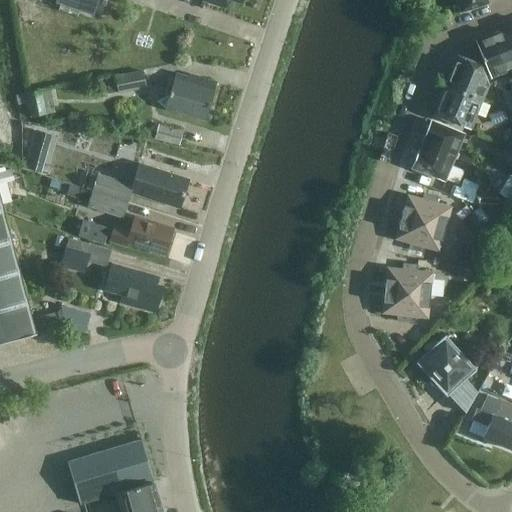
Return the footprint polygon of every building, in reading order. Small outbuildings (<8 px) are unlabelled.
[(45,0),(57,4),(58,0),(91,12),(95,0),(45,0)] [(456,0),(460,13),(488,4),(486,0),(456,0)] [(505,72),(511,69),(511,45),(505,29),(491,35),(505,72)] [(491,78),(505,72),(491,35),(476,41),(491,78)] [(488,85),(480,64),(458,55),(452,71),(488,85)] [(118,92),(118,94),(147,89),(143,71),(106,78),(109,93),(118,92)] [(482,100),(488,85),(452,71),(446,85),(482,100)] [(202,78),(201,81),(175,74),(165,108),(206,121),(218,83),(202,78)] [(476,114),(482,100),(446,85),(440,100),(476,114)] [(55,113),(51,89),(26,94),(31,117),(55,113)] [(471,129),(476,114),(440,100),(434,114),(471,129)] [(503,109),(488,114),(492,127),(507,121),(503,109)] [(458,150),(464,134),(431,121),(425,136),(458,150)] [(155,139),(179,147),(184,131),(159,124),(155,139)] [(451,165),(458,150),(425,136),(419,152),(451,165)] [(445,181),(451,165),(419,152),(413,168),(445,181)] [(180,208),(189,181),(139,165),(132,186),(97,175),(90,173),(89,175),(78,172),(74,184),(86,188),(85,189),(92,191),(127,203),(131,193),(180,208)] [(499,193),(511,200),(511,176),(510,175),(499,193)] [(69,185),(67,192),(66,195),(67,195),(76,198),(78,191),(79,189),(69,185)] [(92,191),(85,189),(85,191),(82,190),(78,202),(88,205),(87,207),(122,219),(127,203),(92,191)] [(1,195),(0,191),(0,343),(38,334),(3,204),(1,195)] [(472,209),(490,231),(511,213),(511,210),(493,192),(472,209)] [(11,202),(9,193),(1,195),(3,204),(11,202)] [(437,203),(438,197),(424,193),(422,199),(408,195),(402,217),(445,229),(452,231),(458,209),(437,203)] [(462,222),(461,222),(471,236),(482,227),(472,214),(462,222)] [(128,243),(165,255),(174,230),(135,217),(130,231),(115,226),(110,242),(127,247),(128,243)] [(439,251),(445,229),(402,217),(395,239),(410,243),(408,249),(423,253),(425,247),(439,251)] [(64,256),(106,268),(111,251),(69,239),(64,256)] [(477,246),(461,242),(456,259),(472,263),(477,246)] [(417,271),(418,265),(403,263),(403,270),(387,268),(385,291),(430,296),(433,273),(417,271)] [(112,266),(107,279),(104,290),(123,296),(121,303),(156,313),(163,286),(157,284),(159,277),(131,269),(130,271),(112,266)] [(459,268),(457,279),(470,282),(473,271),(459,268)] [(478,278),(490,287),(496,279),(484,270),(478,278)] [(428,318),(430,296),(385,291),(383,313),(398,315),(397,321),(412,323),(413,317),(428,318)] [(68,320),(70,333),(88,330),(87,325),(90,314),(60,305),(64,321),(68,320)] [(416,362),(447,396),(477,369),(445,336),(416,362)] [(511,410),(500,406),(502,401),(488,396),(481,412),(476,410),(471,422),(487,429),(484,437),(511,449),(511,410)] [(83,504),(115,495),(154,483),(141,439),(71,461),(83,504)] [(120,511),(162,511),(154,483),(115,495),(120,511)]
